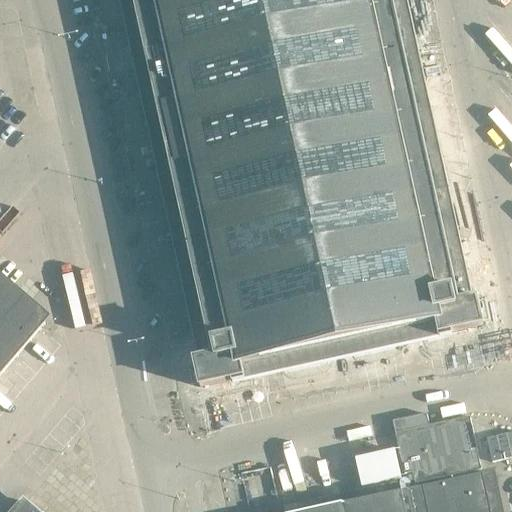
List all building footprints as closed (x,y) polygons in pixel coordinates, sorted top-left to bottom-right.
[(472,300),(406,0),(119,0),(199,360),(194,361),(200,388),(232,381),(233,385),(245,382),(438,340),(452,337),(451,333),(483,326),(477,299),(472,300)] [(0,376),(45,324),(0,286),(0,376)] [(481,470),(470,418),(396,434),(404,475),(412,473),(415,485),(481,470)] [(511,458),(511,433),(486,439),(492,463),(511,458)] [(490,511),(482,474),(421,488),(426,511),(490,511)] [(426,511),(421,488),(343,505),(344,511),(426,511)] [(31,511),(19,501),(9,511),(31,511)]
